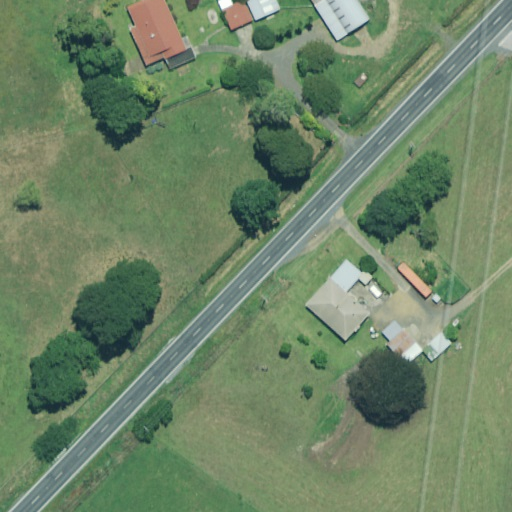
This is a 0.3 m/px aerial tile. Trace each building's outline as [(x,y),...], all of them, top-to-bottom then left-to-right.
[(192,62),(171,0),(154,0),(133,7),(139,23),(133,25),(146,64),(166,57),(170,70),(192,62)] [(235,5),(233,0),(221,0),(234,29),(254,20),(245,0),(235,5)] [(282,9),(278,0),(249,0),(258,20),(282,9)] [(371,19),(358,0),(313,0),(340,40),(371,19)] [(493,255),(477,268),(483,275),(499,262),(493,255)] [(348,340),(373,313),(346,289),(362,271),(349,259),(309,305),(348,340)] [(405,329),(398,320),(385,331),(392,340),(405,329)] [(453,343),(444,332),(425,348),(434,359),(453,343)] [(425,349),(417,341),(403,355),(411,363),(425,349)]
